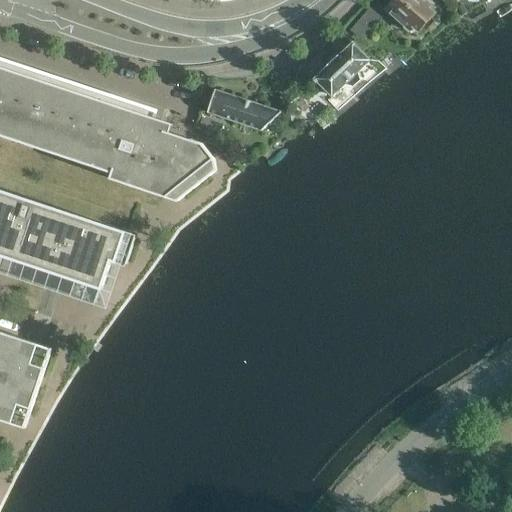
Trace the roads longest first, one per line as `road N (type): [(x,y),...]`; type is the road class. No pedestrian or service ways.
road 1 (primary): [(42,0),(203,44),(251,36),(317,0)]
road 2 (unclassified): [(347,511),(429,429),(511,374)]
